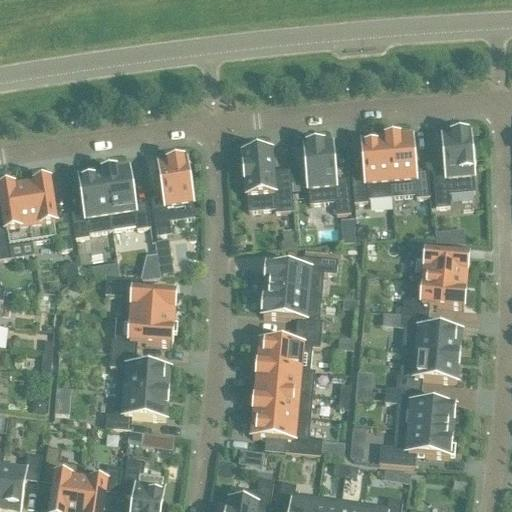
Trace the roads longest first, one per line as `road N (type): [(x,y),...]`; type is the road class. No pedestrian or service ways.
road 1 (residential): [(500,112),(507,331),(489,511)]
road 2 (residential): [(214,133),(219,339),(196,511)]
road 3 (residential): [(500,112),(214,133)]
road 4 (residential): [(214,133),(0,166)]
road 5 (unknown): [(0,26),(160,0)]
